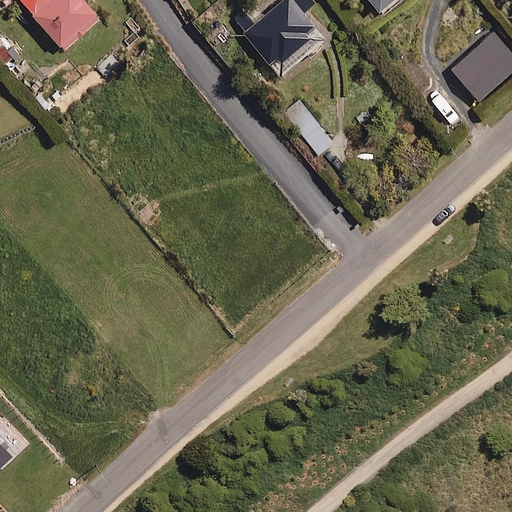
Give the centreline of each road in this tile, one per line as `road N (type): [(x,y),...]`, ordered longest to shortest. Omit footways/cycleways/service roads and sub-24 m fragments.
road 1 (residential): [(78,511),(366,258)]
road 2 (residential): [(153,0),(248,127),(366,258)]
road 3 (track): [(323,511),(421,422),(511,358)]
road 4 (residential): [(366,258),(511,130)]
